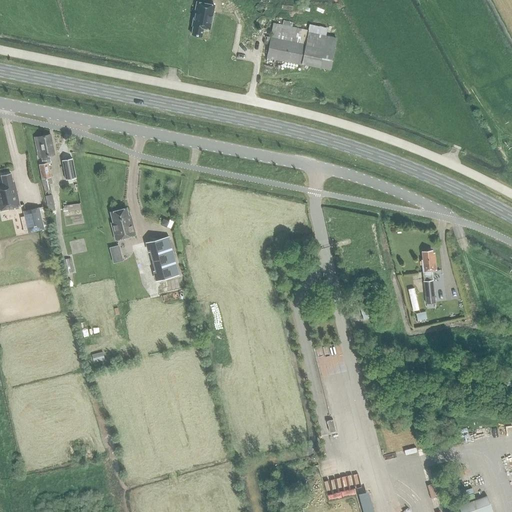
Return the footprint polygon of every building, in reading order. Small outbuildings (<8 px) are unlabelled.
[(209,29),(214,5),(196,2),(192,26),(193,26),(191,35),(201,37),(203,28),(209,29)] [(308,32),(302,61),(330,67),(337,36),(325,34),(326,27),(309,23),(308,32)] [(265,36),(263,44),(269,45),(266,58),(264,66),(272,67),(274,60),(301,65),(302,64),(308,32),(307,32),(273,25),(271,38),(265,36)] [(42,164),(39,165),(43,185),(45,185),(46,191),(51,190),(49,184),(52,183),(48,163),(50,163),(49,156),(53,155),(49,135),(34,138),(38,158),(41,158),(42,164)] [(76,178),(72,159),(62,161),(65,180),(76,178)] [(0,210),(19,206),(14,183),(12,183),(10,173),(1,175),(3,185),(0,185),(0,210)] [(51,195),(45,196),(47,207),(54,205),(51,195)] [(28,233),(44,229),(38,205),(22,209),(28,233)] [(128,216),(126,208),(110,212),(113,223),(111,223),(115,240),(135,235),(130,216),(128,216)] [(147,242),(157,281),(177,276),(166,237),(147,242)] [(115,262),(125,260),(122,244),(112,246),(115,262)] [(423,260),(421,260),(422,272),(423,272),(424,282),(423,282),(426,304),(435,303),(431,271),(436,270),(434,253),(431,254),(431,251),(422,252),(423,260)] [(66,274),(73,272),(70,258),(63,260),(66,274)] [(362,320),(369,318),(364,299),(358,300),(362,320)] [(426,319),(425,312),(416,314),(417,322),(426,319)] [(95,361),(106,359),(104,351),(94,353),(95,361)] [(332,420),(326,421),(330,433),(335,431),(332,420)] [(503,469),(511,466),(511,468),(511,444),(506,447),(510,457),(500,461),(503,469)] [(327,478),(330,499),(357,496),(357,488),(350,489),(349,475),(327,478)] [(365,511),(377,511),(371,490),(360,493),(365,511)] [(460,511),(492,511),(486,496),(458,506),(460,511)]
